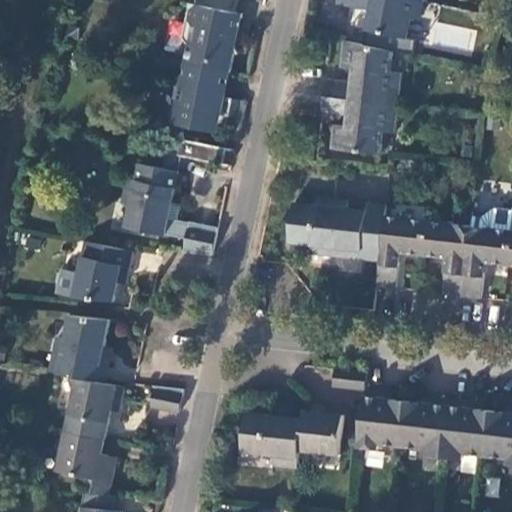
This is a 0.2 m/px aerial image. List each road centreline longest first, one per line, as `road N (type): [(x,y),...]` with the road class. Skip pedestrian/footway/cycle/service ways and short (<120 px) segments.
road 1 (residential): [(288,0),(220,329)]
road 2 (residential): [(220,329),(511,360)]
road 3 (residential): [(220,329),(184,511)]
